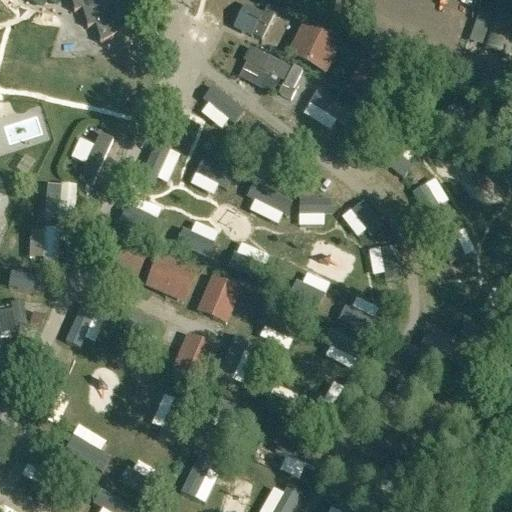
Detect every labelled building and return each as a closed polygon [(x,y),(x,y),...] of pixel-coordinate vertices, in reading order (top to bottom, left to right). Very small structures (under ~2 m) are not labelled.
[(146,0),(70,0),(74,12),(73,12),(74,14),(82,11),(88,28),(87,28),(87,29),(95,27),(101,43),(100,44),(100,45),(105,43),(109,41),(113,38),(121,33),(126,28),(131,24),(135,19),(139,14),(142,8),(146,3),(146,0)] [(480,49),(509,59),(511,50),(511,13),(495,7),(480,49)] [(245,8),(234,29),(251,38),(262,16),(245,8)] [(305,21),(287,57),(326,76),(344,41),(305,21)] [(295,97),(306,67),(256,50),(246,80),(295,97)] [(401,80),(362,60),(343,97),(382,117),(401,80)] [(245,111),(214,86),(204,99),(235,124),(245,111)] [(423,93),(408,86),(394,115),(409,122),(423,93)] [(352,114),(315,92),(307,105),(343,128),(352,114)] [(482,115),(453,100),(446,114),(475,129),(482,115)] [(511,130),(498,123),(491,138),(511,148),(511,130)] [(79,160),(95,167),(86,192),(112,202),(134,145),(107,135),(102,146),(87,140),(79,160)] [(157,140),(139,179),(154,186),(172,147),(157,140)] [(415,166),(389,144),(378,157),(404,179),(415,166)] [(234,174),(203,158),(195,173),(226,189),(234,174)] [(293,201),(254,182),(247,196),(286,216),(293,201)] [(428,219),(442,212),(427,183),(413,191),(428,219)] [(54,185),(53,222),(81,223),(82,186),(54,185)] [(332,214),(332,198),(299,197),(299,214),(332,214)] [(385,225),(365,200),(352,210),(372,235),(385,225)] [(160,236),(166,221),(127,204),(120,219),(160,236)] [(437,233),(450,262),(465,256),(452,227),(437,233)] [(216,242),(184,228),(177,243),(209,258),(216,242)] [(110,236),(96,268),(136,285),(150,253),(110,236)] [(397,246),(381,248),(386,279),(402,277),(397,246)] [(274,268),(235,251),(228,266),(267,283),(274,268)] [(198,274),(158,256),(145,289),(184,306),(198,274)] [(44,293),(47,277),(12,270),(9,286),(44,293)] [(212,279),(196,314),(226,327),(241,292),(212,279)] [(326,293),(297,279),(290,295),(319,308),(326,293)] [(511,311),(511,291),(505,288),(491,317),(506,324),(511,311)] [(19,313),(8,313),(7,336),(33,336),(33,304),(19,304),(19,313)] [(375,318),(347,304),(339,319),(368,333),(375,318)] [(264,308),(256,325),(295,344),(303,327),(264,308)] [(94,316),(78,309),(64,343),(79,350),(94,316)] [(161,325),(128,313),(122,329),(155,341),(161,325)] [(497,337),(466,322),(459,337),(489,352),(497,337)] [(363,348),(329,331),(322,345),(356,362),(363,348)] [(457,348),(427,333),(420,347),(449,362),(457,348)] [(217,350),(187,337),(172,372),(202,385),(217,350)] [(231,383),(248,344),(233,337),(216,376),(231,383)] [(11,354),(0,352),(0,369),(9,370),(11,354)] [(472,389),(442,373),(435,387),(465,403),(472,389)] [(45,425),(64,385),(45,377),(26,416),(45,425)] [(364,386),(350,378),(332,409),(345,417),(364,386)] [(432,396),(401,380),(394,394),(425,410),(432,396)] [(300,408),(271,395),(264,408),(294,422),(300,408)] [(259,416),(220,398),(214,412),(253,430),(259,416)] [(157,440),(173,447),(190,408),(174,401),(157,440)] [(451,432),(422,419),(415,433),(444,446),(451,432)] [(134,430),(127,446),(121,443),(113,460),(152,477),(166,444),(134,430)] [(402,460),(409,445),(376,430),(370,445),(402,460)] [(111,458),(74,436),(66,449),(103,471),(111,458)] [(63,467),(35,452),(28,464),(56,479),(63,467)] [(213,461),(200,454),(182,492),(196,499),(213,461)] [(290,460),(285,472),(303,480),(308,468),(290,460)] [(415,493),(422,478),(387,462),(380,477),(415,493)] [(156,484),(129,467),(120,481),(147,498),(156,484)] [(292,511),(304,493),(289,485),(273,511),(292,511)] [(139,511),(140,511),(102,490),(94,503),(109,511),(139,511)]
